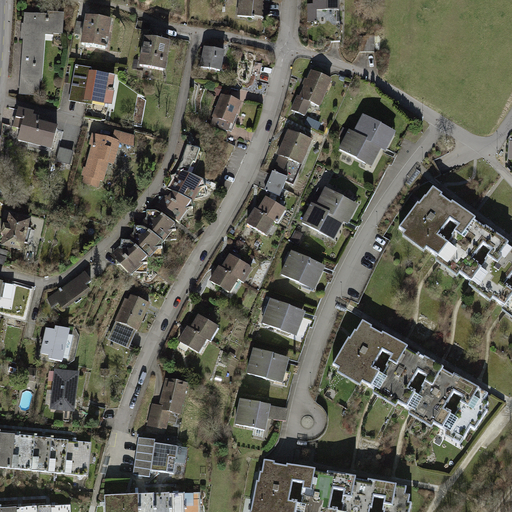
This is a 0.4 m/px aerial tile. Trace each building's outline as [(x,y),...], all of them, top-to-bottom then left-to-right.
[(239,0),(238,16),(269,19),(271,3),(266,3),(266,0),(239,0)] [(338,0),(313,0),(314,3),(305,3),(305,16),(317,16),(317,9),(338,10),(338,0)] [(47,13),(25,12),(25,23),(22,22),(20,40),(24,40),(20,93),(41,95),(46,32),(64,34),(65,12),(47,11),(47,13)] [(113,18),(86,13),(81,42),(108,47),(113,18)] [(156,37),(144,35),(138,63),(166,69),(171,40),(156,37)] [(361,45),(361,52),(367,52),(375,52),(374,44),(361,45)] [(226,50),(204,46),(200,66),(222,70),(226,50)] [(92,67),(76,64),(69,100),(85,103),(85,99),(111,104),(116,76),(116,75),(91,70),(92,67)] [(333,78),(311,69),(300,97),(297,96),(291,110),(305,116),(311,102),(321,106),(333,78)] [(210,125),(229,131),(240,100),(221,93),(210,125)] [(35,110),(18,106),(13,127),(20,129),(17,141),(51,149),(58,124),(39,120),(41,115),(34,114),(35,110)] [(364,113),(354,131),(383,147),(387,149),(397,131),(364,113)] [(313,140),(288,129),(277,153),(280,155),(268,181),(265,188),(280,195),(286,182),(293,185),(313,140)] [(383,147),(354,131),(350,129),(340,148),(372,166),(383,147)] [(112,138),(92,132),(89,144),(91,144),(82,180),(101,185),(107,161),(115,163),(120,143),(132,146),(135,135),(114,130),(112,138)] [(200,149),(188,144),(179,168),(188,171),(191,161),(195,162),(200,149)] [(67,149),(60,147),(56,161),(70,164),(74,150),(67,149)] [(420,186),(442,174),(439,166),(435,160),(419,148),(388,161),(333,263),(314,307),(298,353),(286,397),(276,442),(305,446),(305,444),(306,441),(312,442),(319,439),(323,435),(327,429),(329,423),(328,419),(327,414),(325,409),(316,401),(321,386),(340,328),(347,309),(351,301),(359,304),(377,269),(391,241),(384,237),(411,196),(420,186)] [(172,191),(194,203),(200,190),(198,189),(202,181),(180,170),(170,189),(172,191)] [(439,190),(434,185),(421,202),(421,203),(419,201),(401,225),(407,230),(404,234),(425,249),(428,245),(440,254),(450,262),(460,248),(450,241),(440,234),(452,217),(461,223),(456,229),(464,235),(476,219),(478,217),(475,214),(454,199),(452,202),(442,193),(443,192),(439,190)] [(316,205),(345,220),(350,222),(359,204),(326,187),(316,205)] [(154,209),(178,226),(194,203),(172,191),(168,197),(163,197),(154,209)] [(266,195),(257,209),(275,220),(278,222),(287,208),(266,195)] [(345,220),(316,205),(312,203),(302,222),(335,239),(345,220)] [(266,234),(275,220),(257,209),(255,208),(246,222),(266,234)] [(141,224),(164,244),(178,226),(154,209),(141,224)] [(7,220),(3,219),(0,232),(4,233),(1,245),(22,251),(31,217),(9,212),(7,220)] [(450,262),(440,254),(436,259),(438,260),(458,275),(461,271),(472,280),(483,287),(492,274),(483,267),(472,259),(484,242),(494,249),(490,255),(499,262),(504,256),(501,254),(509,243),(510,241),(508,239),(487,224),(486,226),(476,219),(464,235),(456,229),(453,233),(455,234),(450,241),(460,248),(450,262)] [(128,238),(149,258),(164,244),(141,224),(128,238)] [(111,255),(131,276),(149,258),(128,238),(111,255)] [(472,280),(470,283),(472,285),(492,299),(495,296),(506,304),(511,308),(511,306),(511,288),(505,284),(511,274),(511,245),(509,243),(501,254),(504,256),(499,262),(490,255),(487,259),(488,260),(483,267),(492,274),(483,287),(472,280)] [(326,265),(292,250),(281,274),(315,289),(326,265)] [(231,254),(222,268),(238,278),(245,282),(254,269),(231,254)] [(229,292),(238,278),(222,268),(219,266),(210,280),(229,292)] [(85,271),(47,298),(53,307),(58,303),(63,309),(89,290),(86,284),(91,280),(85,271)] [(126,299),(108,339),(128,348),(136,330),(140,331),(152,305),(131,296),(129,301),(126,299)] [(307,310),(270,297),(261,323),(298,336),(307,310)] [(511,306),(511,308),(506,304),(503,309),(505,310),(511,315),(511,306)] [(190,328),(208,339),(211,341),(220,327),(199,314),(190,328)] [(349,339),(333,366),(340,370),(338,373),(360,386),(362,382),(370,387),(379,373),(373,369),(383,353),(385,348),(394,353),(390,363),(397,367),(408,350),(409,348),(392,337),(383,333),(382,335),(372,329),(373,328),(369,325),(363,322),(357,333),(356,332),(352,339),(351,340),(349,339)] [(55,329),(45,327),(40,353),(48,355),(47,358),(63,361),(70,328),(55,326),(55,329)] [(208,339),(190,328),(188,326),(178,341),(199,354),(208,339)] [(290,357),(254,347),(247,373),(282,383),(290,357)] [(379,373),(370,387),(379,391),(407,408),(415,394),(409,390),(419,373),(428,378),(427,380),(435,385),(443,371),(444,369),(440,367),(419,354),(418,356),(408,350),(397,367),(390,363),(387,368),(388,369),(384,376),(379,373)] [(80,371),(55,369),(50,409),(75,412),(80,371)] [(415,394),(407,408),(413,412),(442,429),(451,415),(444,411),(455,393),(464,399),(462,402),(469,406),(479,389),(476,388),(455,375),(454,377),(443,371),(435,385),(427,380),(422,388),(424,389),(420,397),(415,394)] [(189,383),(166,379),(161,405),(151,403),(146,425),(167,429),(171,412),(182,414),(189,383)] [(451,415),(442,429),(463,442),(472,427),(477,430),(488,412),(485,411),(489,404),(484,401),(488,395),(479,389),(469,406),(462,402),(458,409),(460,410),(455,417),(451,415)] [(289,409),(241,398),(235,423),(265,431),(268,418),(286,422),(289,409)] [(0,433),(0,466),(12,468),(15,435),(0,433)] [(16,435),(15,435),(12,468),(31,470),(35,437),(16,435)] [(43,438),(35,437),(31,470),(48,472),(52,439),(43,438)] [(156,439),(139,437),(134,474),(152,477),(153,470),(175,473),(178,446),(156,443),(156,439)] [(68,440),(52,439),(48,472),(65,474),(68,440)] [(75,441),(68,440),(65,474),(88,476),(92,443),(75,441)] [(258,480),(257,480),(251,511),(304,511),(307,503),(302,503),(289,500),(293,479),(304,481),(303,488),(312,490),(316,470),(316,468),(304,466),(288,463),(288,465),(275,463),(275,461),(270,460),(266,460),(265,459),(263,470),(260,470),(258,480)] [(347,511),(348,511),(343,510),(330,508),(334,488),(345,490),(343,496),(353,498),(356,478),(357,476),(353,475),(328,470),(328,473),(316,470),(312,490),(303,488),(302,493),(304,494),(302,503),(307,503),(304,511),(347,511)] [(347,511),(370,511),(374,495),(386,498),(385,503),(393,505),(397,484),(395,483),(369,478),(369,481),(356,478),(353,498),(343,496),(343,501),(344,501),(343,510),(348,511),(347,511)] [(410,511),(412,502),(409,501),(410,494),(406,493),(407,486),(397,484),(393,505),(385,503),(384,509),(386,510),(385,511),(410,511)] [(201,511),(201,492),(185,492),(170,493),(170,511),(201,511)] [(170,511),(170,493),(154,493),(138,494),(138,511),(170,511)] [(122,494),(105,495),(105,511),(138,511),(138,494),(122,494)]
